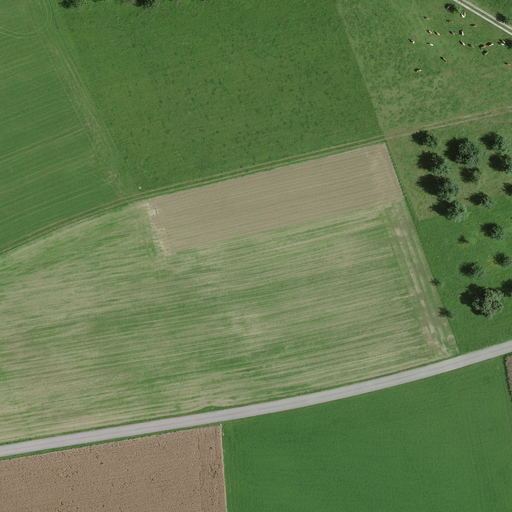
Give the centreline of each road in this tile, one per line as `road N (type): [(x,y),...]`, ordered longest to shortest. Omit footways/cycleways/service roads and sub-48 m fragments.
road 1 (track): [(0,250),(135,196),(511,108)]
road 2 (unclassified): [(511,346),(339,395),(0,455)]
